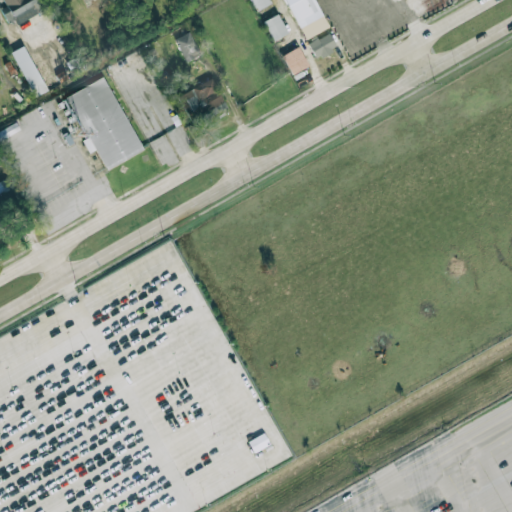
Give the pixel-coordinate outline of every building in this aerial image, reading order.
[(2,0),(5,5),(0,8),(0,10),(6,21),(13,18),(16,24),(38,13),(34,5),(42,0),(2,0)] [(249,0),(256,11),(270,3),(268,0),(249,0)] [(326,28),(313,0),(296,0),(288,4),(304,38),(326,28)] [(272,40),(287,33),(277,14),(263,21),(272,40)] [(184,62),(199,55),(189,31),(174,38),(184,62)] [(313,57),(335,50),(330,34),(308,41),(313,57)] [(10,52),(34,97),(46,90),(23,45),(10,52)] [(308,65),(297,46),(281,55),(292,74),(308,65)] [(142,150),(103,76),(65,96),(86,137),(82,140),(88,153),(95,149),(105,169),(142,150)] [(177,96),(193,124),(226,106),(210,77),(177,96)] [(0,192),(9,187),(4,178),(0,180),(0,192)] [(253,452),(269,444),(263,432),(247,441),(253,452)]
